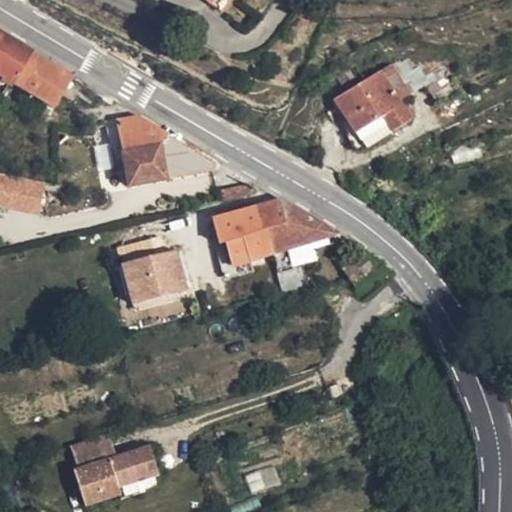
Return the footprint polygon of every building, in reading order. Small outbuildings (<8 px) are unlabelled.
[(0,115),(2,116),(10,103),(27,75),(0,58),(0,115)] [(50,126),(70,101),(27,75),(10,103),(50,126)] [(375,82),(327,111),(350,143),(338,151),(350,164),(403,128),(375,82)] [(208,193),(212,186),(134,140),(111,145),(114,170),(107,171),(110,187),(119,186),(124,201),(208,193)] [(111,145),(103,147),(107,171),(114,170),(111,145)] [(11,196),(0,193),(0,222),(6,224),(11,196)] [(40,201),(11,196),(6,224),(35,229),(40,201)] [(218,224),(246,218),(243,209),(216,216),(218,224)] [(329,255),(329,248),(279,223),(254,229),(268,274),(329,255)] [(225,288),(268,274),(254,229),(209,241),(225,288)] [(116,249),(120,262),(157,250),(152,237),(116,249)] [(371,287),(352,270),(337,287),(354,306),(371,287)] [(177,273),(120,287),(129,325),(186,311),(177,273)] [(127,511),(128,511),(171,497),(164,470),(84,495),(89,511),(127,511)] [(171,511),(174,511),(171,497),(128,511),(127,511),(171,511)]
